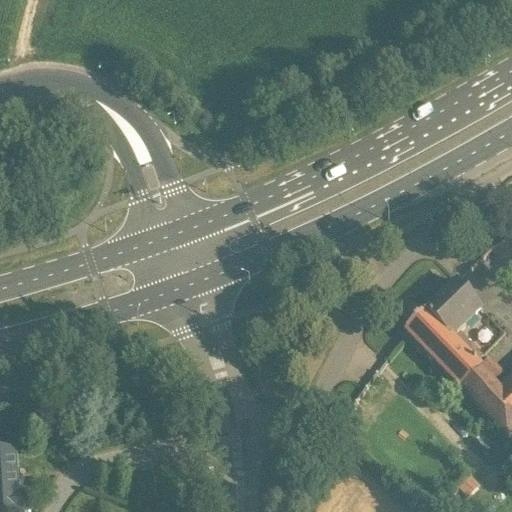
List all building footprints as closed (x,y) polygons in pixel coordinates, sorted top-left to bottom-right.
[(511,237),(504,245),(501,241),(491,251),(511,273),(511,237)] [(458,284),(426,315),(477,367),(484,360),(462,336),(469,331),(466,327),(483,312),(458,286),(459,285),(458,284)] [(511,382),(501,392),(477,367),(426,315),(405,335),(406,336),(407,335),(439,368),(440,368),(509,443),(511,439),(511,382)] [(0,511),(29,511),(29,497),(18,497),(15,454),(0,454),(0,511)] [(467,500),(480,488),(470,478),(457,490),(467,500)]
